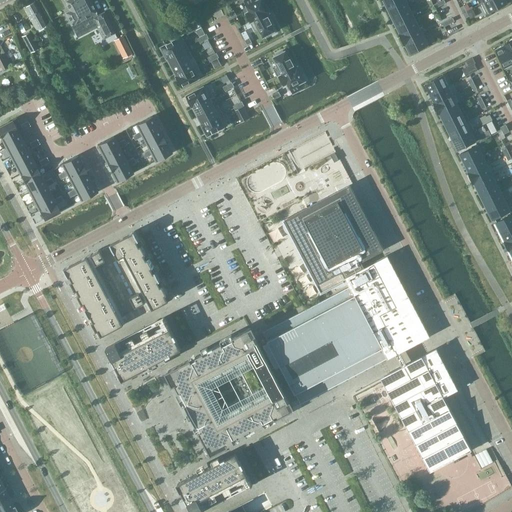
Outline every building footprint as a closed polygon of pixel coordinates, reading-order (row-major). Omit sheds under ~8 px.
[(103,39),(115,34),(104,12),(97,16),(96,13),(89,0),(67,0),(65,1),(69,11),(65,13),(71,26),(91,15),(103,39)] [(267,9),(262,0),(259,0),(256,2),(254,0),(245,0),(244,1),(250,12),(247,13),(251,21),(270,11),(268,8),(267,9)] [(392,16),(409,8),(405,0),(402,0),(387,7),(388,8),(392,16)] [(489,0),(485,2),(481,3),(486,14),(507,4),(505,0),(489,0)] [(36,30),(47,24),(35,2),(24,8),(36,30)] [(414,17),(409,8),(392,16),(396,24),(396,25),(397,26),(414,17)] [(250,21),(255,31),(259,29),(263,37),(264,36),(265,38),(274,34),(273,32),(274,31),(270,24),(272,23),(269,17),(272,16),(270,11),(251,21),(250,21)] [(397,27),(401,34),(401,35),(418,26),(414,17),(397,26),(397,27)] [(194,25),(186,29),(188,34),(196,30),(202,27),(199,22),(194,25)] [(418,26),(401,35),(406,44),(423,35),(418,26)] [(29,33),(22,37),(31,53),(38,49),(29,33)] [(423,35),(406,44),(411,54),(428,45),(423,35)] [(122,48),(118,50),(123,59),(132,54),(123,36),(117,39),(122,48)] [(167,58),(168,58),(168,57),(188,47),(182,37),(173,42),(173,41),(167,44),(167,45),(162,48),(167,58)] [(505,46),(496,50),(506,71),(511,67),(511,57),(506,45),(505,45),(505,46)] [(168,58),(173,67),(189,58),(189,59),(193,57),(188,47),(168,57),(168,58)] [(297,62),(294,64),(290,58),(289,59),(285,52),(284,52),(283,51),(274,55),(275,57),(274,58),(283,75),(299,67),(297,62)] [(5,54),(3,55),(9,66),(10,65),(15,63),(9,52),(5,54)] [(5,54),(0,56),(0,70),(10,65),(9,66),(3,55),(5,54)] [(193,68),(189,59),(189,58),(173,67),(178,76),(194,68),(193,68)] [(179,80),(178,81),(181,87),(182,86),(182,87),(203,76),(198,65),(193,68),(194,68),(178,76),(177,76),(179,80)] [(132,66),(126,69),(131,79),(137,76),(132,66)] [(300,71),(301,70),(299,67),(283,75),(280,76),(284,85),(287,83),(293,94),(301,89),(299,84),(305,81),(301,74),(300,71)] [(426,84),(431,94),(448,86),(452,84),(446,74),(426,84)] [(209,97),(209,98),(213,95),(208,85),(187,96),(192,106),(193,106),(209,97)] [(431,94),(435,103),(452,95),(448,86),(431,94)] [(435,103),(440,113),(457,104),(452,95),(435,103)] [(193,106),(195,109),(193,110),(197,116),(198,115),(214,107),(214,106),(209,98),(209,97),(193,106)] [(198,115),(203,124),(203,125),(223,114),(218,104),(214,106),(214,107),(198,115)] [(461,113),(457,104),(440,113),(444,122),(461,113)] [(444,122),(449,131),(466,122),(461,113),(444,122)] [(228,124),(223,114),(203,125),(203,124),(202,125),(208,135),(213,132),(219,130),(219,129),(228,124)] [(483,125),(489,122),(487,119),(486,117),(486,115),(480,118),(483,125)] [(152,116),(136,125),(140,132),(141,134),(157,126),(152,116)] [(12,121),(0,126),(0,136),(1,138),(17,130),(12,121)] [(492,121),(487,124),(492,134),(497,132),(492,121)] [(449,131),(453,140),(470,131),(466,122),(449,131)] [(157,126),(141,134),(142,137),(146,143),(162,135),(157,126)] [(474,129),(470,131),(453,140),(458,150),(479,140),(474,129)] [(17,130),(1,138),(6,147),(22,139),(17,130)] [(162,135),(146,143),(149,150),(151,152),(166,144),(162,135)] [(113,137),(97,145),(102,154),(118,146),(117,144),(113,137)] [(22,139),(6,147),(11,156),(27,148),(22,139)] [(166,144),(151,152),(152,155),(155,162),(171,153),(166,144)] [(482,155),(477,145),(460,154),(465,164),(482,155)] [(118,146),(102,154),(107,163),(123,155),(120,149),(118,146)] [(27,148),(11,156),(15,166),(31,157),(27,148)] [(78,155),(62,164),(65,171),(67,173),(83,165),(78,155)] [(123,155),(107,163),(112,173),(128,164),(126,162),(123,155)] [(482,155),(465,164),(470,172),(469,172),(470,173),(487,165),(482,155)] [(31,157),(15,166),(20,175),(36,166),(31,157)] [(128,164),(112,173),(117,182),(133,174),(129,167),(128,164)] [(83,165),(67,173),(68,176),(71,182),(87,174),(83,165)] [(491,174),(487,165),(470,173),(474,182),(491,174)] [(36,166),(20,175),(25,184),(41,175),(36,166)] [(87,174),(71,182),(75,189),(76,191),(92,183),(87,174)] [(491,174),(474,182),(475,183),(479,191),(496,183),(491,174)] [(41,175),(25,184),(30,193),(45,184),(44,182),(41,175)] [(92,183),(76,191),(77,194),(81,201),(97,192),(92,183)] [(479,191),(483,200),(500,192),(496,183),(479,191)] [(45,184),(30,193),(34,202),(50,193),(47,187),(45,184)] [(472,450),(444,397),(459,389),(437,348),(407,364),(404,360),(401,352),(431,336),(388,255),(365,267),(362,261),(384,249),(350,186),(283,221),(316,285),(342,271),(350,287),(305,310),(263,332),(301,404),(391,357),(396,355),(400,362),(402,366),(381,377),(389,392),(427,465),(427,466),(431,472),(472,450)] [(488,210),(505,201),(500,192),(483,200),(488,210)] [(50,193),(34,202),(39,211),(55,202),(54,200),(50,193)] [(488,210),(493,220),(510,211),(505,201),(488,210)] [(55,202),(39,211),(44,220),(60,212),(56,205),(55,202)] [(511,215),(497,223),(501,232),(511,226),(511,215)] [(511,226),(501,232),(506,241),(511,238),(511,226)] [(135,231),(64,268),(100,336),(171,299),(135,231)] [(165,317),(106,348),(123,380),(182,349),(165,317)] [(183,398),(186,404),(187,406),(189,411),(190,411),(191,413),(197,424),(200,430),(204,438),(211,452),(211,451),(234,440),(246,433),(254,429),(258,427),(270,420),(280,416),(283,414),(293,408),(251,328),(249,328),(240,333),(228,340),(216,346),(203,353),(191,359),(168,371),(170,373),(172,378),(174,380),(176,385),(183,398)] [(368,407),(373,421),(384,418),(379,403),(368,407)] [(345,446),(332,422),(320,429),(328,444),(332,442),(336,451),(345,446)] [(360,434),(366,431),(362,422),(355,425),(360,434)] [(183,435),(186,442),(196,438),(193,431),(183,435)] [(178,484),(192,511),(202,511),(253,485),(236,453),(178,484)] [(5,488),(0,490),(0,501),(9,497),(5,488)] [(0,511),(2,511),(15,506),(14,505),(14,506),(9,497),(0,501),(0,511)]
